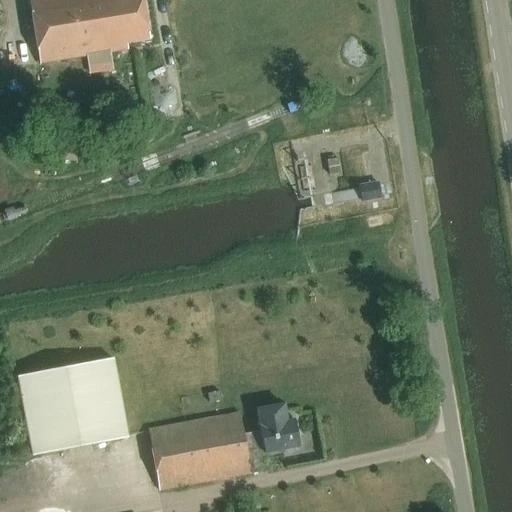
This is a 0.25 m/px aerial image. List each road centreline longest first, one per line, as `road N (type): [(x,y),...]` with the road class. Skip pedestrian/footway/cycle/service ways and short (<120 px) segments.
road 1 (unclassified): [(463,511),(379,0)]
road 2 (tertiary): [(511,177),(485,0)]
